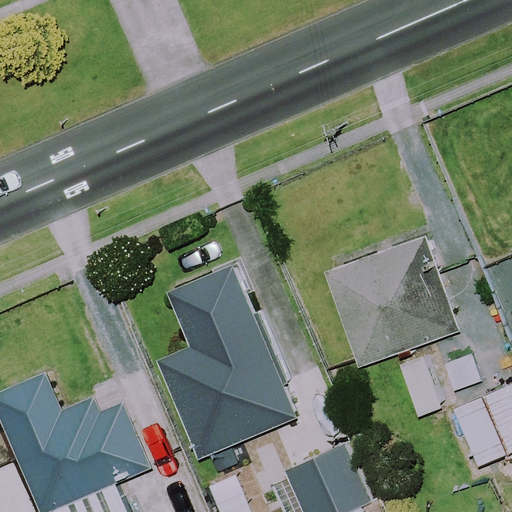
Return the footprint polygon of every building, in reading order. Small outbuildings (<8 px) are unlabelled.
[(459,331),(426,240),(331,274),(364,366),(459,331)] [(299,414),(237,265),(176,291),(199,345),(160,361),(199,455),(299,414)] [(441,401),(427,357),(393,367),(407,411),(441,401)] [(153,465),(126,400),(110,406),(105,394),(69,409),(53,372),(0,394),(0,397),(48,511),(57,507),(59,511),(135,511),(121,478),(153,465)] [(511,451),(511,384),(455,407),(479,465),(511,451)] [(379,511),(352,444),(291,469),(308,511),(379,511)]
